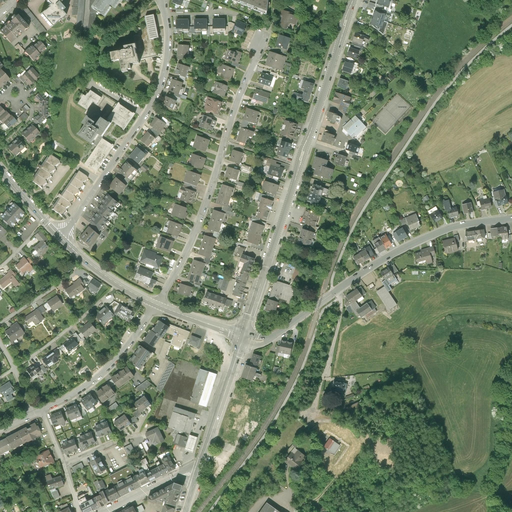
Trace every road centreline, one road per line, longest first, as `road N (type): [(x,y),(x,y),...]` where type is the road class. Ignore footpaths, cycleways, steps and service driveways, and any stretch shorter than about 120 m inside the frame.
road 1 (secondary): [(353,0),(243,336)]
road 2 (tertiary): [(243,336),(275,335),(422,238),(511,215)]
road 3 (unclassified): [(155,304),(197,226),(265,33)]
road 4 (residential): [(59,237),(150,108),(164,70),(162,0)]
road 5 (residential): [(41,412),(108,367),(155,304)]
road 6 (secondary): [(243,336),(197,473)]
